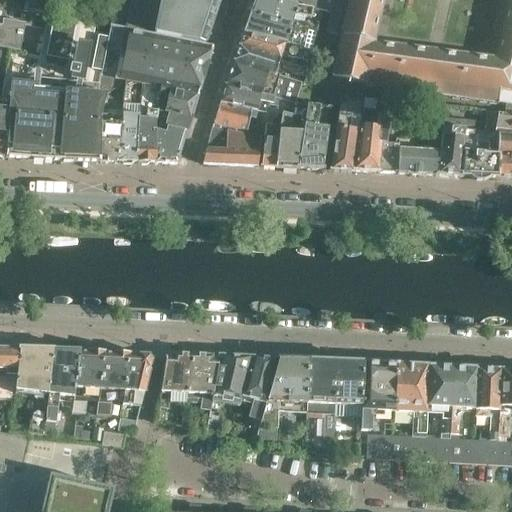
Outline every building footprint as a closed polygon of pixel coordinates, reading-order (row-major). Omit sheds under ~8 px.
[(0,0),(0,6),(10,9),(12,0),(0,0)] [(25,0),(23,11),(46,16),(50,16),(52,0),(25,0)] [(130,0),(124,29),(204,46),(218,0),(130,0)] [(255,0),(249,17),(290,28),(294,17),(310,20),(312,11),(297,7),(294,6),(270,0),(255,0)] [(297,0),(295,5),(329,14),(325,33),(340,35),(347,0),(297,0)] [(511,0),(509,0),(496,58),(375,42),(374,45),(340,35),(330,79),(362,85),(362,87),(498,104),(499,92),(511,93),(511,0)] [(375,42),(384,0),(347,0),(340,35),(374,45),(375,42)] [(0,27),(1,27),(2,22),(25,26),(43,29),(46,16),(23,11),(10,9),(0,6),(0,27)] [(249,17),(243,34),(285,45),(302,49),(313,52),(316,36),(290,28),(249,17)] [(0,132),(8,134),(5,159),(34,161),(61,162),(100,163),(101,118),(108,102),(102,102),(97,102),(108,33),(108,32),(46,21),(38,58),(19,54),(8,52),(4,74),(0,101),(0,132)] [(0,50),(8,52),(19,54),(25,26),(2,22),(1,27),(0,27),(0,50)] [(110,26),(108,32),(108,33),(97,102),(102,102),(105,92),(107,89),(115,86),(126,85),(128,83),(160,89),(197,97),(211,47),(204,46),(124,29),(110,26)] [(243,34),(238,46),(280,59),(282,53),(309,63),(312,54),(302,50),(285,45),(243,34)] [(238,46),(233,62),(274,77),(302,85),(306,69),(279,60),(280,59),(238,46)] [(233,62),(224,87),(260,95),(261,95),(273,98),(273,99),(279,100),(295,104),(302,85),(274,77),(233,62)] [(224,88),(220,103),(256,112),(257,112),(259,102),(278,106),(279,100),(273,99),(273,98),(261,95),(260,95),(224,87),(224,88)] [(157,101),(166,103),(164,114),(167,115),(190,119),(196,98),(197,98),(197,97),(160,89),(157,101)] [(108,102),(101,118),(100,163),(116,164),(121,117),(108,102)] [(256,112),(220,103),(213,125),(233,130),(246,133),(250,118),(255,119),(256,112)] [(358,120),(353,172),(379,174),(381,145),(385,146),(385,145),(386,130),(388,118),(391,104),(385,104),(384,114),(364,111),(363,120),(358,120)] [(279,132),(275,168),(297,169),(302,133),(303,126),(306,107),(294,105),(292,117),(282,115),(279,132)] [(336,129),(330,170),(330,171),(353,172),(358,120),(350,119),(352,107),(339,105),(336,130),(336,129)] [(319,109),(306,107),(303,126),(302,133),(297,169),(307,170),(310,172),(314,172),(317,171),(321,171),(323,163),(327,130),(317,128),(319,109)] [(156,112),(146,112),(145,121),(139,121),(137,121),(136,145),(136,164),(140,167),(145,167),(149,164),(156,164),(155,132),(154,122),(156,112)] [(511,136),(511,115),(506,114),(485,112),(483,133),(497,135),(511,136)] [(264,127),(261,164),(261,167),(275,168),(279,132),(279,129),(271,128),(272,121),(275,119),(277,114),(267,113),(264,127)] [(164,130),(166,131),(166,129),(185,134),(190,119),(167,115),(164,130)] [(121,116),(121,117),(116,164),(117,164),(120,164),(121,165),(121,166),(130,166),(131,165),(133,164),(134,164),(136,164),(136,145),(137,121),(139,121),(139,117),(121,116)] [(442,127),(439,152),(436,176),(460,177),(462,152),(465,131),(465,129),(459,129),(442,127)] [(164,135),(155,132),(156,164),(176,165),(185,134),(166,129),(166,131),(164,135)] [(212,129),(206,150),(203,165),(257,167),(257,165),(258,165),(261,139),(232,133),(212,129)] [(462,152),(496,156),(499,156),(511,157),(511,136),(497,135),(465,131),(462,152)] [(0,158),(5,159),(8,134),(0,132),(0,158)] [(398,150),(397,175),(435,177),(436,176),(439,152),(430,152),(430,148),(416,146),(416,141),(399,141),(398,146),(398,150)] [(381,145),(379,174),(397,174),(397,175),(398,150),(398,146),(385,145),(385,146),(381,145)] [(496,156),(462,152),(460,177),(467,178),(469,179),(470,180),(474,182),(478,183),(482,182),(486,181),(489,179),(498,179),(499,156),(496,156)] [(511,157),(499,156),(498,179),(511,180),(511,157)] [(19,351),(0,350),(0,400),(13,402),(14,395),(15,391),(19,351)] [(19,351),(15,391),(14,395),(33,398),(28,435),(43,436),(47,395),(49,395),(53,352),(19,351)] [(49,395),(43,436),(54,437),(56,424),(57,410),(72,412),(79,353),(77,353),(53,352),(49,395)] [(72,412),(71,416),(95,417),(103,355),(79,353),(72,412)] [(128,356),(103,355),(95,417),(109,418),(111,400),(121,401),(122,393),(124,393),(128,356)] [(122,393),(121,401),(121,406),(131,407),(131,406),(139,407),(140,407),(151,362),(148,357),(128,356),(124,393),(122,393)] [(166,359),(157,408),(168,410),(169,402),(185,403),(195,357),(173,356),(172,360),(166,359)] [(195,357),(185,403),(201,404),(200,410),(209,412),(211,403),(212,398),(212,396),(218,361),(212,361),(212,357),(195,357)] [(212,398),(211,403),(207,424),(207,426),(217,427),(221,405),(239,408),(239,402),(240,402),(241,398),(251,359),(219,357),(218,361),(212,396),(212,398)] [(251,359),(241,398),(240,402),(252,405),(248,419),(261,422),(266,403),(267,399),(277,361),(251,359)] [(266,403),(261,422),(259,430),(276,431),(277,414),(306,415),(307,362),(277,361),(267,399),(266,403)] [(307,362),(306,415),(324,416),(323,441),(333,441),(333,418),(333,416),(335,363),(307,362)] [(363,364),(335,363),(333,416),(333,418),(361,419),(361,412),(361,407),(363,364)] [(361,407),(361,412),(361,419),(360,431),(369,432),(370,412),(394,413),(396,366),(363,364),(361,407)] [(396,366),(394,413),(417,414),(416,434),(425,435),(426,419),(428,367),(396,366)] [(453,369),(428,367),(426,419),(431,419),(431,413),(441,413),(440,436),(449,436),(453,369)] [(459,436),(460,415),(474,416),(476,370),(453,369),(449,436),(459,436)] [(476,370),(474,416),(474,419),(488,419),(488,423),(486,427),(485,429),(484,432),(483,435),(482,437),(488,438),(497,438),(498,439),(499,434),(499,412),(500,371),(476,370)] [(499,412),(499,434),(509,434),(510,418),(511,417),(511,371),(500,371),(499,412)] [(158,413),(156,421),(163,423),(165,415),(158,413)] [(119,420),(117,431),(134,434),(135,422),(119,420)] [(83,432),(83,427),(75,426),(73,442),(89,444),(90,433),(83,432)] [(101,442),(103,430),(94,428),(92,441),(101,442)] [(125,433),(104,430),(100,447),(121,450),(125,433)] [(0,473),(12,476),(13,468),(21,469),(28,438),(0,434),(0,473)] [(497,438),(488,438),(488,445),(497,446),(497,438)] [(511,447),(367,439),(366,459),(511,467),(511,447)] [(359,461),(359,459),(359,456),(333,455),(333,463),(359,465),(359,461)] [(106,511),(111,492),(49,478),(41,511),(106,511)]
